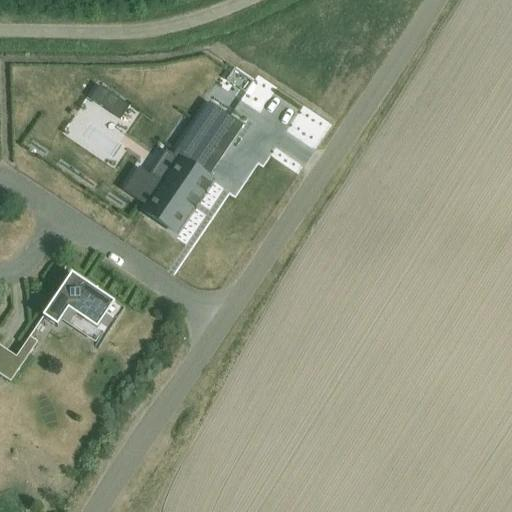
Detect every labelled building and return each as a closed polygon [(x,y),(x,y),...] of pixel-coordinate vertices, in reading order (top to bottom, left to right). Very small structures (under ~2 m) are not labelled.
[(102,108),(111,95),(100,87),(90,101),(102,108)] [(244,127),(243,127),(209,104),(208,106),(210,107),(193,131),(193,132),(175,158),(179,161),(162,187),(147,177),(140,172),(131,185),(126,192),(148,207),(144,213),(175,234),(211,181),(188,166),(202,146),(220,158),(240,128),(242,129),(244,127)] [(294,142),(314,153),(326,132),(306,120),(294,142)] [(72,276),(43,319),(57,329),(68,312),(106,337),(97,350),(98,351),(125,311),(72,276)] [(37,344),(29,339),(16,358),(9,354),(0,367),(0,376),(10,383),(37,344)]
